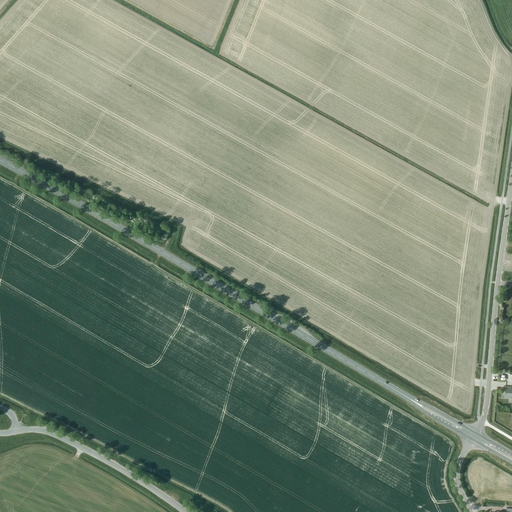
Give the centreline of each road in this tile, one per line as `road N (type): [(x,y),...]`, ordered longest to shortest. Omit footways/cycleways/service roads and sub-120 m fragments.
road 1 (secondary): [(0,160),(473,436)]
road 2 (tertiary): [(473,436),(485,411),(511,176)]
road 3 (unclassified): [(184,511),(57,434),(18,431)]
